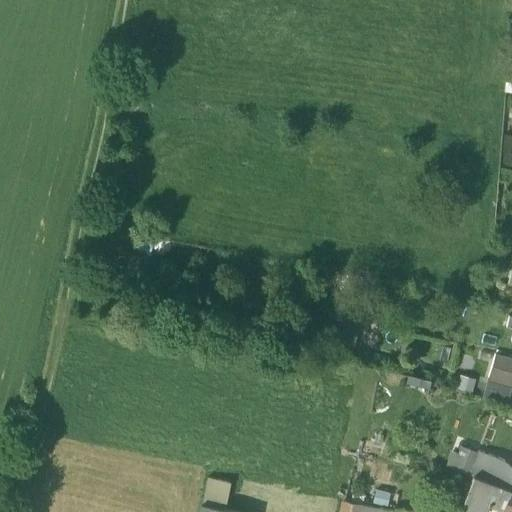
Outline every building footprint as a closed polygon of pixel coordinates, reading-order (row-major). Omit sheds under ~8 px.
[(511,383),(511,359),(495,355),(487,379),(511,385),(511,383)] [(459,449),(452,469),(469,475),(476,454),(459,449)] [(511,469),(502,461),(477,452),(476,454),(469,475),(469,476),(472,477),(506,490),(511,492),(511,469)] [(225,481),(207,477),(201,504),(222,508),(225,481)] [(511,511),(511,492),(506,490),(472,477),(459,510),(465,511),(485,511),(488,504),(490,504),(511,511)] [(356,511),(359,502),(343,499),(340,511),(356,511)] [(393,511),(394,510),(359,502),(356,511),(393,511)]
